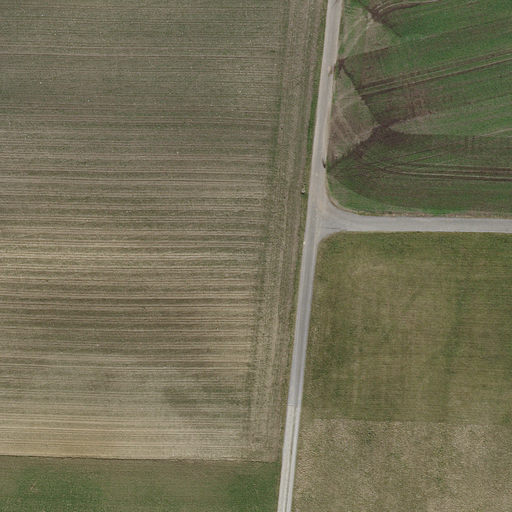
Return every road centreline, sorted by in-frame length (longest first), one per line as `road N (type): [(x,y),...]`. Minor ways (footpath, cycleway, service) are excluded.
road 1 (track): [(284,511),(314,225)]
road 2 (track): [(314,225),(335,0)]
road 3 (track): [(314,225),(511,228)]
